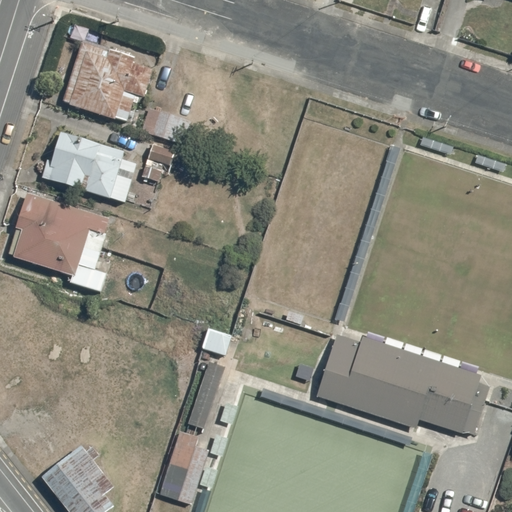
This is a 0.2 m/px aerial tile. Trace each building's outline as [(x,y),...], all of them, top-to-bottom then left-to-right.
[(151,62),(79,40),(60,100),(182,138),(188,117),(139,102),(151,62)] [(137,156),(55,129),(41,175),(122,201),(137,156)] [(109,219),(22,191),(12,222),(20,225),(10,254),(69,273),(67,280),(97,290),(103,272),(93,268),(109,219)] [(228,333),(204,325),(198,346),(222,353),(228,333)] [(488,381),(339,332),(319,393),(468,442),(488,381)] [(223,366),(204,360),(183,421),(203,428),(223,366)] [(202,437),(177,429),(156,493),(189,503),(207,448),(199,446),(202,437)] [(107,511),(121,501),(79,447),(43,474),(72,511),(107,511)]
